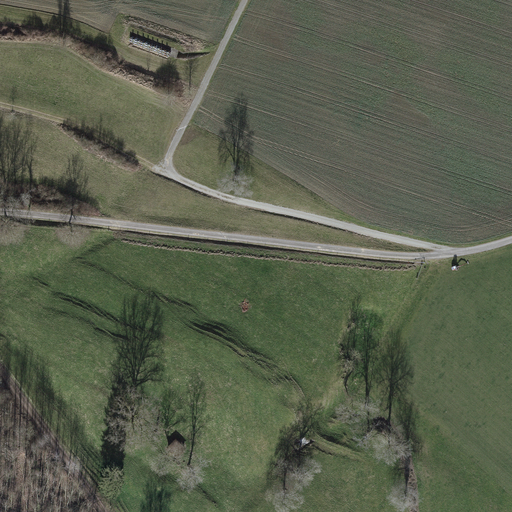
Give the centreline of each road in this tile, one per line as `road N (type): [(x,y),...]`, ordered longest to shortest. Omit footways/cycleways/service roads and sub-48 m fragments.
road 1 (track): [(511,242),(426,259),(0,211)]
road 2 (track): [(247,0),(168,159),(172,173),(216,196),(447,256)]
road 3 (track): [(0,107),(90,134),(172,173)]
road 4 (track): [(0,369),(103,511)]
